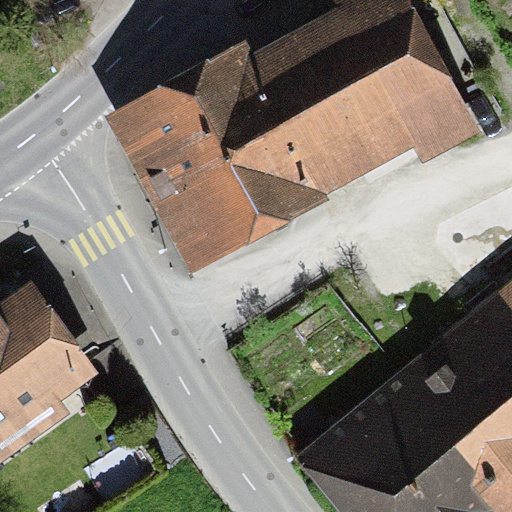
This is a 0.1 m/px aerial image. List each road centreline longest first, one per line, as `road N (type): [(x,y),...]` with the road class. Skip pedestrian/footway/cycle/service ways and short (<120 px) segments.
road 1 (tertiary): [(37,134),(180,379),(273,511)]
road 2 (secondary): [(37,134),(179,0)]
